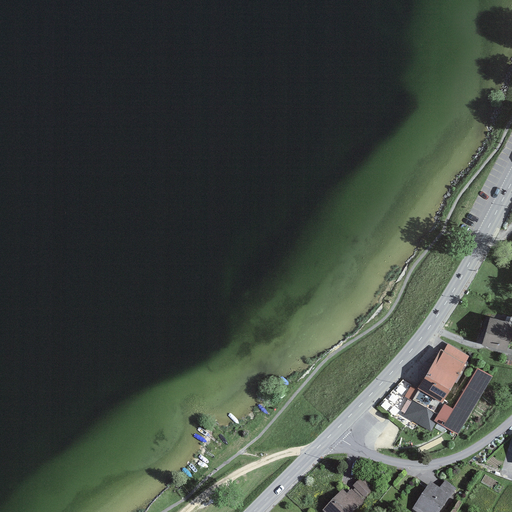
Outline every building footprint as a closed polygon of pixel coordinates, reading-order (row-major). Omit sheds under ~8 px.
[(511,331),(511,323),(490,317),(482,345),(506,352),(511,331)] [(471,358),(445,343),(405,413),(429,427),(444,400),(471,358)] [(494,375),(478,366),(455,407),(444,401),(434,418),(460,432),(494,375)] [(363,498),(371,491),(360,481),(353,488),(363,498)] [(437,511),(456,488),(446,481),(440,489),(433,483),(414,508),(419,511),(437,511)] [(352,511),(363,502),(349,488),(325,511),(352,511)]
